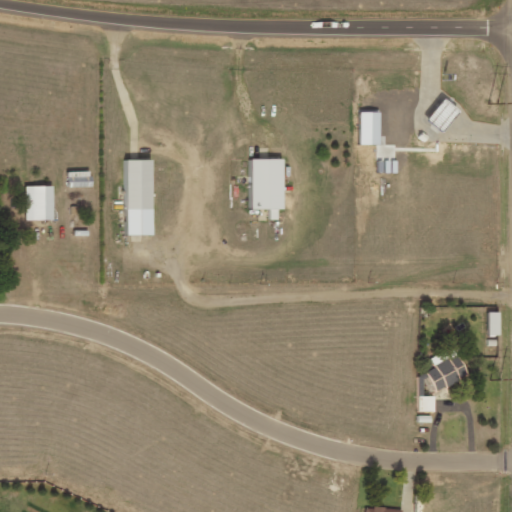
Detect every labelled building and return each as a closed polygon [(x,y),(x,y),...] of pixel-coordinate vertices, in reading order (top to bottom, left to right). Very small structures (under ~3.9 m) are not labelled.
[(438,133),(454,113),(438,101),(422,121),(438,133)] [(279,213),(280,160),(248,160),(247,212),(279,213)] [(123,236),(149,236),(148,161),(121,161),(123,236)] [(23,221),(50,221),(50,187),(23,187),(23,221)] [(488,336),(500,335),(499,312),(488,312),(488,336)] [(434,390),(466,379),(456,349),(431,357),(435,369),(428,371),(434,390)]
